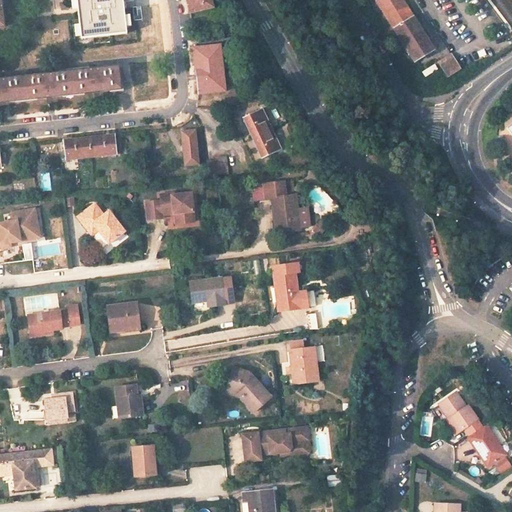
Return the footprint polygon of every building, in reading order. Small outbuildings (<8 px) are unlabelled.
[(133,0),(79,0),(84,40),(137,34),(133,0)] [(211,0),(186,0),(190,13),(213,7),(211,0)] [(416,17),(405,0),(383,0),(379,3),(396,30),(416,17)] [(418,65),(439,52),(416,17),(396,30),(418,65)] [(263,43),(259,35),(250,39),(254,48),(263,43)] [(220,45),(193,47),(198,94),(226,91),(220,45)] [(465,70),(455,56),(445,63),(441,66),(450,79),(465,70)] [(121,86),(119,67),(0,79),(0,98),(4,97),(5,102),(18,101),(18,98),(33,96),(34,99),(47,98),(47,93),(52,92),(52,97),(66,96),(65,93),(81,91),(81,94),(94,92),(94,88),(99,87),(99,92),(113,90),(112,87),(121,86)] [(262,109),(244,117),(263,158),(281,150),(262,109)] [(196,130),(180,131),(184,167),(199,165),(196,130)] [(115,135),(63,140),(65,160),(117,154),(115,135)] [(207,160),(209,176),(228,174),(226,156),(215,157),(216,159),(207,160)] [(41,172),(42,191),(51,190),(50,172),(41,172)] [(279,232),(299,230),(295,195),(286,196),(284,181),(263,184),(265,199),(272,199),(274,217),(277,217),(279,232)] [(292,181),(284,181),(286,196),(294,195),(292,181)] [(174,193),(161,195),(161,201),(146,203),(149,221),(164,219),(164,215),(175,214),(182,213),(183,223),(195,222),(192,193),(174,195),(174,193)] [(103,216),(94,205),(77,217),(87,229),(91,226),(96,233),(98,231),(108,244),(124,232),(109,212),(103,216)] [(16,219),(0,221),(3,241),(3,245),(12,244),(11,240),(22,239),(21,237),(41,235),(39,218),(33,218),(32,209),(15,211),(16,219)] [(59,217),(50,218),(51,237),(61,236),(59,217)] [(91,226),(87,229),(91,236),(96,233),(91,226)] [(295,272),(274,275),(278,311),(308,307),(306,292),(297,294),(295,272)] [(224,305),(221,279),(190,283),(193,302),(208,301),(209,307),(224,305)] [(139,326),(136,303),(107,307),(110,332),(124,331),(124,328),(126,328),(139,326)] [(62,326),(80,324),(78,309),(77,306),(67,307),(67,311),(28,316),(30,333),(52,330),(62,329),(62,326)] [(316,314),(308,315),(310,330),(317,329),(316,314)] [(303,341),(289,343),(290,351),(304,349),(303,341)] [(294,383),(318,380),(314,348),(304,349),(290,351),(292,367),(292,373),(294,383)] [(270,397),(249,373),(233,368),(226,389),(240,394),(242,396),(241,397),(241,398),(253,412),(270,397)] [(137,396),(136,385),(115,387),(118,406),(121,405),(122,419),(143,416),(140,395),(137,396)] [(456,392),(439,404),(449,419),(451,418),(460,431),(477,419),(468,405),(466,407),(456,392)] [(74,411),(72,393),(54,395),(55,399),(45,401),(47,420),(67,418),(66,412),(74,411)] [(460,431),(451,418),(449,419),(458,432),(460,431)] [(485,425),(467,437),(488,467),(503,456),(496,446),(498,444),(485,425)] [(307,427),(300,428),(302,438),(309,444),(307,427)] [(258,432),(242,434),(246,461),(261,460),(261,455),(280,452),(292,451),(296,455),(300,455),(309,444),(302,438),(300,428),(284,429),(285,434),(259,437),(258,432)] [(284,429),(258,432),(259,437),(285,434),(284,429)] [(309,444),(300,455),(307,454),(310,450),(309,444)] [(137,477),(156,475),(153,446),(135,447),(132,448),(132,450),(133,458),(136,458),(137,477)] [(54,463),(52,447),(0,452),(0,470),(7,469),(6,463),(13,462),(14,472),(17,472),(19,487),(37,485),(37,484),(41,483),(40,474),(36,471),(35,465),(39,465),(54,463)] [(511,467),(506,459),(496,466),(502,474),(511,467)] [(7,469),(0,470),(0,473),(14,472),(13,462),(6,463),(7,469)] [(341,484),(340,476),(328,477),(328,486),(341,484)] [(273,511),(271,490),(243,493),(244,501),(249,501),(250,511),(273,511)]
